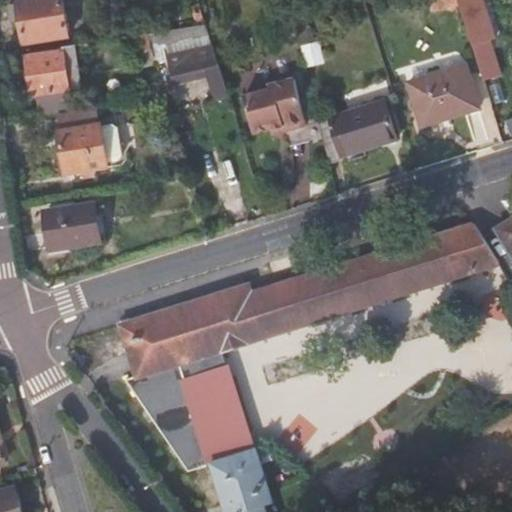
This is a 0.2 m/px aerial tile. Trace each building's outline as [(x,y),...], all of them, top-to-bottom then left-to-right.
[(47,39),(69,36),(63,0),(19,0),(19,1),(10,3),(12,18),(22,17),(24,37),(45,34),(47,39)] [(317,0),(289,0),(292,11),(319,5),(317,0)] [(428,0),(432,13),(462,4),(460,0),(428,0)] [(495,40),(482,0),(460,0),(462,4),(474,46),(495,40)] [(217,98),(228,96),(212,45),(210,37),(206,24),(149,33),(153,46),(181,42),(183,52),(169,55),(176,83),(211,77),(217,98)] [(311,27),(297,31),(301,47),(316,43),(311,27)] [(316,43),(301,47),(301,50),(306,69),(325,64),(321,42),(316,43)] [(81,86),(75,44),(64,46),(65,49),(27,56),(33,96),(70,90),(70,88),(81,86)] [(500,75),(493,50),(477,55),(485,80),(500,75)] [(481,107),(467,65),(408,83),(423,127),(481,107)] [(307,125),(295,79),(269,85),(270,90),(245,97),(254,133),(271,129),(283,126),(284,131),(307,125)] [(40,115),(57,113),(75,110),(71,90),(37,95),(40,115)] [(385,101),(319,123),(321,131),(329,163),(398,141),(385,101)] [(103,124),(100,106),(57,113),(60,131),(103,124)] [(110,168),(109,163),(121,162),(124,157),(123,144),(121,131),(116,128),(104,130),(103,124),(60,131),(67,175),(110,168)] [(102,244),(96,204),(48,211),(54,252),(102,244)] [(511,219),(496,229),(511,253),(511,219)] [(222,351),(501,265),(476,223),(255,293),(253,284),(122,325),(138,378),(125,382),(192,471),(215,464),(229,511),(269,511),(267,505),(273,503),(231,366),(227,368),(222,351)] [(511,263),(511,256),(499,238),(490,244),(505,268),(511,263)] [(0,511),(23,511),(16,486),(0,490),(0,511)]
